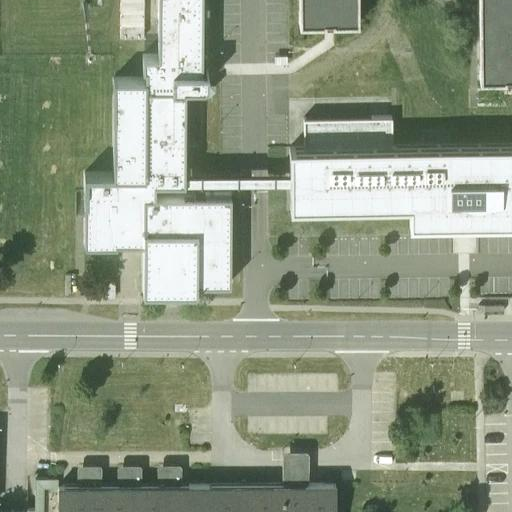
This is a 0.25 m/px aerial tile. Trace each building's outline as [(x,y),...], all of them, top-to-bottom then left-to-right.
[(200,0),(157,0),(157,55),(143,55),(143,78),(114,77),(113,77),(113,172),(84,172),(84,190),(83,242),(142,242),(142,289),(195,289),(195,281),(229,281),(229,194),(152,193),(152,179),(184,179),(184,171),(184,93),(199,93),(206,84),(206,75),(206,70),(200,70),(200,0)] [(511,0),(299,0),(299,23),(328,22),(357,22),(357,0),(478,0),(480,81),(511,80),(511,0)] [(289,172),(289,181),(289,206),(408,205),(408,211),(409,225),(450,225),(462,225),(474,225),(511,224),(511,146),(391,148),(391,117),(303,118),(303,147),(288,147),(289,172)] [(289,181),(289,172),(255,172),(184,171),(184,179),(255,180),(289,181)] [(284,463),(284,484),(305,484),(305,463),(305,453),(284,453),(284,463)] [(43,511),(44,486),(57,486),(57,480),(57,475),(33,476),(33,506),(25,508),(25,511),(43,511)] [(284,484),(60,484),(59,511),(337,511),(337,484),(305,484),(284,484)]
